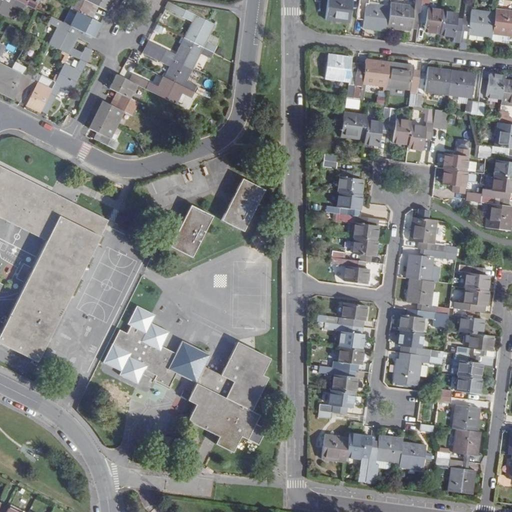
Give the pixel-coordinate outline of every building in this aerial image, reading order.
[(10,7),(19,12),(23,5),(13,0),(0,0),(0,14),(5,17),(10,7)] [(90,11),(93,4),(98,7),(106,11),(110,0),(73,0),(73,2),(90,11)] [(214,24),(167,0),(164,6),(163,7),(192,21),(184,37),(212,52),(215,45),(206,40),(209,34),(214,24)] [(348,20),(351,0),(327,0),(325,17),(348,20)] [(385,29),(386,26),(388,6),(382,5),(367,3),(367,0),(357,0),(356,9),(363,10),(361,27),(385,29)] [(69,9),(77,13),(70,26),(79,30),(92,37),(99,24),(91,20),(86,17),(90,11),(73,2),(69,9)] [(410,28),(413,5),(389,2),(388,6),(386,26),(410,30),(410,28)] [(414,3),(413,5),(410,28),(416,29),(417,22),(420,4),(414,3)] [(90,11),(94,13),(98,7),(93,4),(90,11)] [(426,8),(427,4),(420,4),(417,22),(424,23),(426,8)] [(424,23),(423,30),(438,32),(440,11),(440,10),(426,8),(424,23)] [(468,22),(467,30),(460,29),(458,42),(458,48),(464,49),(467,32),(491,36),(491,32),(494,13),(470,9),(468,22)] [(511,35),(511,10),(495,9),(494,13),(491,32),(502,34),(511,35)] [(454,28),(456,13),(440,11),(438,32),(438,33),(453,36),(452,41),(458,42),(460,29),(454,28)] [(57,27),(49,44),(79,59),(86,63),(92,50),(87,48),(85,47),(82,52),(71,47),(67,45),(72,35),(76,37),(88,44),(92,37),(79,30),(70,26),(50,16),(48,22),(57,27)] [(166,37),(169,30),(157,24),(154,30),(166,37)] [(501,42),(502,34),(491,32),(491,36),(490,41),(501,42)] [(218,39),(209,34),(206,40),(215,45),(218,39)] [(67,45),(71,47),(76,37),(72,35),(67,45)] [(148,40),(147,41),(145,47),(169,58),(191,69),(199,53),(209,58),(212,52),(184,37),(180,43),(183,45),(178,55),(164,48),(148,40)] [(0,47),(0,86),(9,70),(0,65),(0,53),(3,49),(0,47)] [(169,72),(167,71),(163,77),(192,91),(195,85),(186,80),(191,69),(169,58),(145,47),(141,53),(171,68),(169,72)] [(324,77),(347,80),(345,97),(352,98),(355,71),(348,70),(349,65),(350,61),(350,57),(327,54),(324,77)] [(65,88),(71,92),(86,63),(79,59),(74,69),(63,63),(54,83),(50,90),(40,110),(46,113),(61,82),(66,85),(65,88)] [(362,82),(385,85),(388,62),(365,59),(364,63),(363,72),(355,71),(352,98),(358,99),(360,86),(361,86),(362,82)] [(355,71),(356,66),(356,62),(350,61),(349,65),(348,70),(355,71)] [(22,76),(26,69),(13,62),(9,70),(22,76)] [(356,62),(356,66),(355,71),(363,72),(364,63),(356,62)] [(411,69),(412,65),(388,62),(385,85),(409,88),(411,69)] [(423,90),(446,93),(449,70),(425,67),(423,90)] [(26,69),(22,76),(9,70),(0,86),(0,92),(11,98),(18,85),(25,88),(33,72),(26,69)] [(409,88),(408,92),(415,92),(418,70),(411,69),(409,88)] [(474,73),(449,70),(446,93),(471,96),(474,73)] [(39,75),(33,72),(25,88),(31,92),(25,105),(39,112),(40,110),(50,90),(36,83),(39,75)] [(50,90),(54,83),(39,75),(36,83),(50,90)] [(116,92),(121,95),(118,101),(135,109),(140,111),(144,105),(138,103),(129,98),(136,85),(128,81),(116,75),(109,89),(116,92)] [(179,93),(189,98),(192,91),(163,77),(158,88),(131,75),(128,81),(136,85),(174,104),(179,93)] [(487,77),(485,96),(500,98),(502,80),(503,77),(487,75),(487,77)] [(485,96),(487,77),(480,76),(477,100),(484,101),(485,96)] [(511,80),(502,80),(500,98),(500,103),(511,104),(511,80)] [(25,88),(18,85),(11,98),(18,102),(25,88)] [(25,105),(31,92),(25,88),(18,102),(25,105)] [(118,101),(121,95),(116,92),(112,99),(118,101)] [(415,92),(408,92),(407,105),(412,106),(414,106),(415,92)] [(420,107),(422,93),(415,92),(414,106),(420,107)] [(357,107),(358,99),(345,98),(344,106),(357,107)] [(458,108),(470,110),(469,113),(476,114),(477,100),(459,98),(458,108)] [(118,101),(112,99),(109,105),(115,108),(118,101)] [(476,114),(482,114),(484,101),(477,100),(476,114)] [(109,105),(103,102),(96,115),(116,125),(123,112),(131,116),(135,109),(118,101),(115,108),(109,105)] [(382,107),(380,120),(387,121),(389,108),(382,107)] [(426,113),(424,128),(409,126),(407,144),(407,147),(422,149),(424,136),(430,137),(432,126),(434,109),(422,107),(421,112),(426,113)] [(394,122),(392,142),(407,144),(409,126),(410,122),(395,120),(396,109),(389,108),(387,121),(394,122)] [(446,112),(440,111),(441,109),(434,109),(432,126),(444,127),(446,112)] [(508,116),(508,113),(499,111),(498,116),(497,122),(511,124),(511,117),(508,116)] [(363,139),(366,119),(366,115),(342,112),(339,135),(363,139)] [(118,143),(109,139),(116,125),(96,115),(89,129),(96,132),(93,139),(115,149),(118,143)] [(366,119),(363,139),(363,142),(377,144),(380,127),(380,122),(366,119)] [(511,123),(511,124),(497,122),(495,145),(505,146),(511,147),(511,123)] [(479,143),(478,150),(491,152),(492,145),(479,143)] [(492,145),(491,152),(504,153),(505,146),(495,145),(492,145)] [(441,168),(442,168),(464,171),(464,169),(465,160),(466,150),(458,148),(457,155),(443,153),(441,168)] [(490,158),(491,152),(478,150),(477,156),(485,157),(490,158)] [(324,153),(323,160),(336,161),(337,155),(324,153)] [(511,160),(495,158),(492,175),(511,177),(511,160)] [(465,160),(464,169),(474,170),(475,161),(465,160)] [(0,165),(0,216),(46,240),(13,307),(0,333),(0,342),(38,361),(40,356),(87,260),(100,235),(107,219),(72,202),(56,194),(0,165)] [(465,171),(464,171),(442,168),(441,182),(453,184),(452,191),(462,192),(465,171)] [(511,191),(511,177),(492,175),(491,189),(481,188),(481,195),(493,196),(494,190),(511,191)] [(360,179),(338,177),(336,191),(338,191),(358,194),(360,179)] [(264,192),(241,180),(220,222),(243,233),(264,192)] [(360,194),(358,194),(338,191),(336,206),(325,205),(324,212),(334,213),(347,214),(348,207),(358,209),(360,194)] [(466,200),(480,201),(481,195),(467,193),(466,200)] [(511,206),(507,205),(508,199),(493,196),(481,195),(480,201),(488,203),(485,226),(509,229),(511,206)] [(192,259),(212,218),(190,207),(169,248),(192,259)] [(355,215),(357,216),(358,209),(348,207),(347,214),(348,215),(355,215)] [(418,208),(416,217),(426,218),(427,210),(418,208)] [(357,216),(355,215),(354,221),(352,238),(354,238),(374,240),(377,218),(357,216)] [(426,218),(416,217),(415,217),(411,216),(408,239),(424,242),(423,249),(425,249),(442,252),(455,253),(456,247),(443,245),(432,243),(435,220),(426,218)] [(369,254),(374,255),(376,240),(374,240),(354,238),(352,252),(360,253),(369,254)] [(331,249),(330,257),(343,258),(344,251),(331,249)] [(404,278),(408,279),(428,282),(430,267),(431,257),(441,258),(454,260),(455,253),(442,252),(425,249),(424,256),(408,253),(404,278)] [(369,254),(360,253),(359,261),(363,261),(369,262),(369,254)] [(363,267),(363,261),(359,261),(343,258),(330,257),(329,263),(344,265),(343,280),(364,283),(367,268),(363,267)] [(463,288),(464,288),(485,291),(487,275),(476,274),(477,268),(458,265),(457,271),(465,273),(463,288)] [(434,282),(436,267),(430,267),(428,282),(431,282),(434,282)] [(431,282),(428,282),(408,279),(405,302),(416,303),(415,310),(434,313),(447,314),(448,308),(437,306),(435,306),(428,305),(430,292),(431,282)] [(453,302),(453,309),(466,311),(467,303),(485,306),(487,291),(485,291),(464,288),(462,303),(453,302)] [(430,292),(428,305),(435,306),(437,306),(438,293),(430,292)] [(323,322),(336,324),(361,327),(363,307),(342,303),(340,318),(316,315),(315,321),(323,322)] [(484,313),(485,306),(467,303),(466,311),(484,313)] [(196,403),(189,420),(209,430),(220,435),(216,443),(234,452),(242,435),(259,443),(267,427),(256,422),(261,414),(252,410),(269,377),(263,374),(272,357),(238,341),(230,357),(226,366),(222,374),(205,366),(210,354),(182,340),(176,353),(162,346),(169,331),(151,322),(155,315),(152,313),(136,305),(126,324),(130,326),(126,333),(119,329),(102,361),(121,370),(118,374),(137,383),(143,372),(147,363),(158,369),(155,378),(169,386),(176,372),(197,382),(193,392),(190,399),(196,403)] [(415,310),(405,309),(404,315),(421,318),(420,332),(425,333),(427,319),(433,319),(434,313),(415,310)] [(457,331),(468,333),(480,334),(482,319),(465,316),(466,311),(453,309),(452,315),(459,316),(457,331)] [(445,329),(447,314),(434,313),(433,319),(432,327),(445,329)] [(404,315),(399,315),(397,331),(399,331),(420,334),(420,332),(421,318),(404,315)] [(340,330),(338,346),(360,349),(362,333),(340,330)] [(421,334),(420,334),(399,331),(397,345),(399,345),(419,348),(421,334)] [(466,348),(456,346),(455,354),(472,356),(473,349),(489,351),(491,336),(480,334),(468,333),(466,348)] [(429,350),(419,348),(399,345),(398,353),(428,357),(429,350)] [(317,366),(331,368),(357,371),(358,365),(359,365),(361,349),(360,349),(338,346),(336,362),(318,360),(317,366)] [(441,359),(442,352),(429,350),(428,357),(441,359)] [(427,363),(428,357),(398,353),(397,359),(419,362),(419,363),(427,364),(427,363)] [(458,360),(456,376),(458,376),(479,379),(481,364),(476,363),(477,357),(472,356),(455,354),(454,360),(458,360)] [(441,365),(441,359),(428,357),(427,363),(441,365)] [(415,385),(419,362),(397,359),(395,359),(392,382),(415,385)] [(147,363),(143,372),(155,378),(158,369),(147,363)] [(354,377),(332,374),(330,390),(350,392),(352,392),(354,377)] [(480,379),(479,379),(458,376),(456,390),(478,393),(480,379)] [(190,399),(193,392),(186,388),(182,395),(190,399)] [(437,394),(437,396),(448,397),(449,391),(438,389),(437,394)] [(316,410),(329,412),(344,414),(345,407),(348,407),(350,392),(330,390),(328,390),(327,405),(317,403),(316,410)] [(448,404),(448,397),(437,396),(436,402),(448,404)] [(478,407),(455,405),(452,429),(456,429),(476,432),(478,407)] [(479,432),(476,432),(456,429),(453,453),(476,456),(479,432)] [(344,461),(345,456),(347,437),(323,433),(320,458),(344,461)] [(367,459),(369,447),(369,445),(361,444),(362,435),(348,433),(347,437),(345,456),(367,459)] [(361,444),(369,445),(370,438),(370,436),(362,435),(361,444)] [(374,463),(375,460),(390,462),(398,463),(401,441),(401,438),(378,435),(377,440),(376,448),(369,447),(367,459),(367,463),(366,476),(365,482),(375,483),(376,468),(377,464),(374,463)] [(376,448),(377,440),(370,438),(369,445),(369,447),(376,448)] [(421,469),(425,444),(401,441),(398,463),(398,466),(421,469)] [(440,452),(437,452),(436,459),(450,460),(450,453),(448,453),(448,449),(440,448),(440,452)] [(474,470),(467,470),(468,462),(450,460),(436,459),(435,465),(451,468),(448,491),(472,494),(474,470)] [(374,463),(377,464),(376,468),(387,469),(390,466),(390,462),(375,460),(374,463)]
